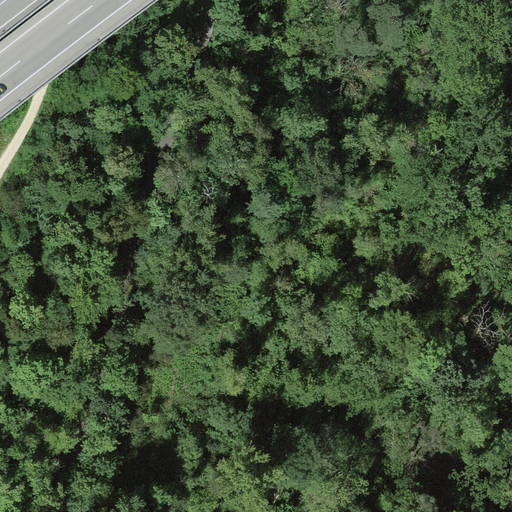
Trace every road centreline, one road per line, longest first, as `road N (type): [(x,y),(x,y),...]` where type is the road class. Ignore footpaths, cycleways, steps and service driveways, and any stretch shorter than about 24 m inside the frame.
road 1 (track): [(216,0),(97,331),(68,511)]
road 2 (track): [(71,0),(33,113),(0,170)]
road 3 (motorway): [(0,77),(96,0)]
